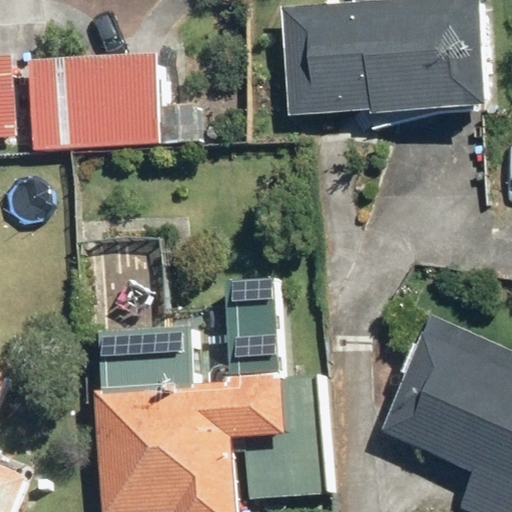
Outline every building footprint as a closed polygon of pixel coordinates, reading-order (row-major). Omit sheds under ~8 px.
[(495,122),(490,11),(359,6),(359,9),(283,12),(286,91),(293,91),(294,123),(376,120),(377,127),(495,122)] [(0,146),(12,146),(10,63),(0,63),(0,146)] [(37,66),(34,155),(167,158),(169,70),(37,66)] [(288,381),(296,290),(235,285),(226,391),(202,389),(199,340),(104,345),(104,405),(98,405),(94,448),(103,449),(99,490),(108,490),(106,511),(238,511),(239,502),(338,504),(337,386),(288,381)] [(511,511),(511,356),(441,326),(389,447),(477,485),(465,511),(511,511)] [(0,511),(25,511),(35,491),(0,475),(0,425),(19,384),(0,375),(0,511)]
